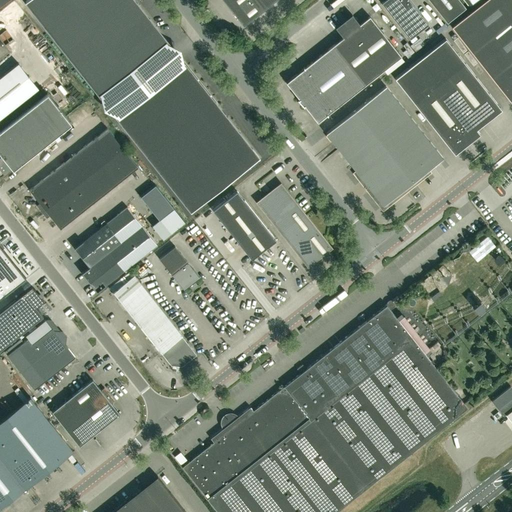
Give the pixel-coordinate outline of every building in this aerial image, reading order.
[(74,62),(141,9),(134,0),(27,0),(25,1),(74,62)] [(247,0),(223,0),(233,12),(247,0)] [(247,0),(233,12),(243,25),(255,16),(256,18),(262,13),(260,11),(267,6),(262,0),(247,0)] [(410,39),(428,24),(409,0),(384,0),(381,3),(410,39)] [(429,0),(447,22),(466,7),(460,0),(429,0)] [(472,52),(511,20),(511,0),(485,0),(452,27),(472,52)] [(141,9),(74,62),(101,97),(169,43),(141,9)] [(335,28),(343,37),(286,82),(299,98),(297,99),(304,106),(305,106),(317,122),(401,56),(369,16),(359,24),(352,15),(335,28)] [(492,78),(511,61),(511,20),(472,52),(492,78)] [(434,22),(429,24),(433,33),(438,30),(434,22)] [(415,103),(465,64),(446,38),(395,78),(415,103)] [(511,61),(492,78),(511,102),(511,61)] [(191,211),(259,157),(184,62),(116,116),(191,211)] [(0,117),(38,88),(18,63),(0,77),(0,117)] [(465,64),(415,103),(455,154),(480,134),(476,129),(501,109),(465,64)] [(443,158),(386,86),(326,133),(327,134),(326,135),(326,136),(328,135),(364,181),(362,182),(369,190),(371,189),(383,205),(406,187),(407,189),(422,177),(421,175),(443,158)] [(0,152),(2,155),(0,156),(0,168),(5,175),(13,168),(13,169),(71,123),(48,93),(0,130),(0,152)] [(111,156),(123,147),(107,128),(96,137),(111,156)] [(100,165),(111,156),(96,137),(85,145),(100,165)] [(89,174),(100,165),(85,145),(74,154),(89,174)] [(111,156),(127,176),(138,167),(123,147),(111,156)] [(78,182),(89,174),(74,154),(63,163),(78,182)] [(116,184),(127,176),(111,156),(100,165),(116,184)] [(67,191),(78,182),(63,163),(52,171),(67,191)] [(105,193),(116,184),(100,165),(89,174),(105,193)] [(56,200),(67,191),(52,171),(41,180),(56,200)] [(94,202),(105,193),(89,174),(78,182),(94,202)] [(42,211),(56,200),(41,180),(29,189),(40,202),(37,205),(42,211)] [(83,211),(94,202),(78,182),(67,191),(83,211)] [(305,216),(281,184),(259,202),(284,234),(292,227),(292,226),(294,224),(305,216)] [(159,220),(174,208),(155,185),(141,196),(159,220)] [(252,259),(276,240),(237,190),(213,210),(252,259)] [(72,219),(83,211),(67,191),(56,200),(72,219)] [(60,228),(72,219),(56,200),(42,211),(47,218),(50,215),(60,228)] [(107,223),(137,260),(157,245),(127,207),(107,223)] [(174,208),(159,220),(152,225),(163,239),(185,222),(174,208)] [(305,216),(294,224),(292,226),(292,227),(284,234),(302,257),(303,256),(304,257),(305,258),(306,258),(307,258),(308,258),(309,258),(311,257),(311,258),(315,256),(314,255),(316,253),(319,256),(330,247),(305,216)] [(120,273),(137,260),(107,223),(75,248),(90,267),(106,254),(120,273)] [(175,246),(159,258),(184,290),(189,285),(192,289),(198,285),(195,281),(200,277),(175,246)] [(97,291),(120,273),(106,254),(90,267),(82,273),(97,291)] [(0,290),(14,279),(13,278),(16,275),(3,258),(0,259),(0,290)] [(181,365),(196,353),(182,336),(183,335),(135,275),(138,272),(134,268),(125,276),(128,280),(111,293),(159,354),(162,351),(172,364),(181,365)] [(0,349),(43,316),(35,307),(43,301),(32,286),(15,299),(15,300),(0,311),(0,349)] [(474,302),(482,297),(477,289),(469,294),(474,302)] [(465,403),(424,353),(430,348),(404,316),(399,320),(390,309),(387,304),(309,366),(390,468),(468,407),(465,403)] [(48,322),(7,354),(34,389),(75,357),(66,344),(67,336),(63,331),(54,330),(48,322)] [(300,372),(306,368),(303,364),(297,368),(300,372)] [(335,511),(366,488),(390,468),(309,366),(253,410),(250,406),(211,438),(214,441),(182,466),(218,511),(335,511)] [(101,390),(93,379),(52,411),(80,446),(120,414),(111,403),(114,400),(104,387),(101,390)] [(504,416),(511,409),(511,387),(511,386),(492,401),(504,416)] [(0,421),(0,448),(30,486),(73,451),(30,397),(0,421)] [(0,456),(26,489),(30,486),(0,448),(0,456)] [(0,508),(24,489),(0,458),(0,508)] [(186,511),(157,475),(110,511),(186,511)]
